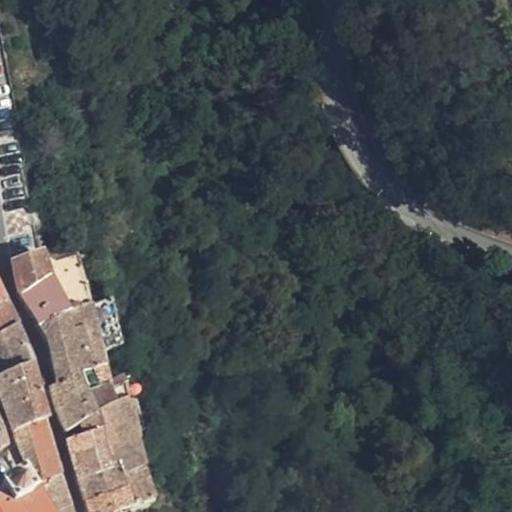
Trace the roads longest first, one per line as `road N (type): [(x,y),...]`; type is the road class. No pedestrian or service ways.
road 1 (tertiary): [(511,253),(424,223),(365,171),(336,121),(318,47),(317,0)]
road 2 (tertiary): [(0,263),(30,334),(78,511)]
